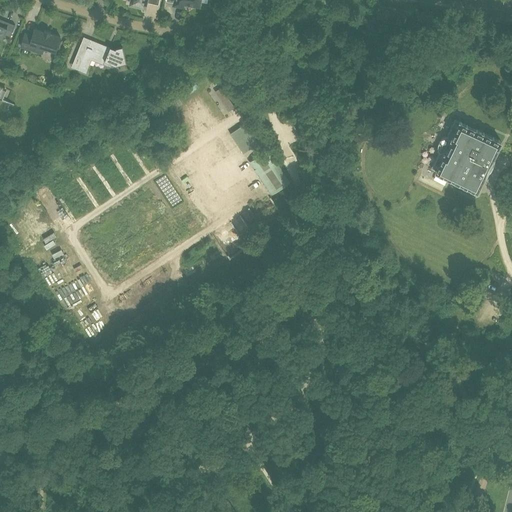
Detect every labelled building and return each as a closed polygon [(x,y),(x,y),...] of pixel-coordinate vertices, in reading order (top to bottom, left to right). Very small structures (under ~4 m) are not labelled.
[(405,25),(407,10),(387,7),(385,22),(405,25)] [(0,37),(2,38),(4,33),(10,36),(14,24),(0,18),(0,37)] [(24,33),(20,46),(41,53),(43,47),(55,51),(56,47),(59,48),(61,40),(58,40),(59,36),(34,28),(31,35),(24,33)] [(104,62),(105,60),(115,65),(125,62),(122,46),(115,48),(115,49),(109,46),(109,47),(90,39),(88,44),(81,41),(76,53),(83,56),(77,69),(85,72),(91,57),(104,62)] [(214,91),(228,112),(235,108),(221,87),(214,91)] [(440,149),(432,168),(477,189),(502,138),(456,116),(448,134),(447,134),(446,134),(445,134),(444,135),(443,135),(443,136),(442,136),(442,137),(439,143),(439,144),(438,145),(438,146),(439,146),(439,147),(439,148),(440,149)] [(224,118),(218,122),(222,128),(228,124),(224,118)] [(259,143),(245,123),(230,133),(244,153),(259,143)] [(272,195),(277,191),(290,182),(268,149),(249,162),(272,195)]
